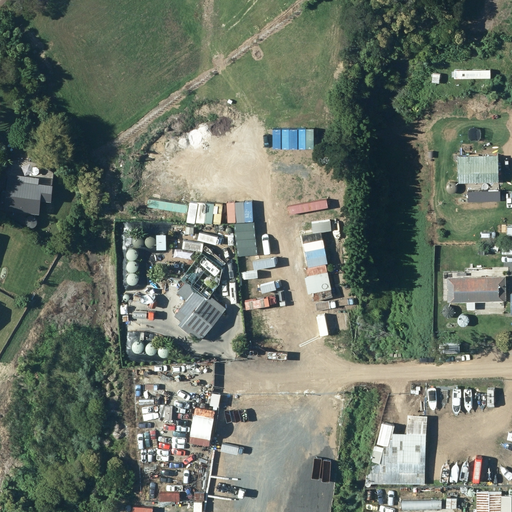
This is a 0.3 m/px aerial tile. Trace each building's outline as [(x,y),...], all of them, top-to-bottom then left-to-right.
[(212,40),(204,39),(202,78),(210,78),(212,40)] [(441,67),(432,67),(432,80),(442,80),(441,67)] [(282,113),(272,73),(246,79),(256,120),(282,113)] [(472,121),(457,119),(456,131),(462,132),(461,139),(470,139),(472,121)] [(208,126),(169,132),(173,157),(212,151),(208,126)] [(497,181),(497,157),(458,157),(458,181),(497,181)] [(5,212),(40,216),(42,203),(52,204),(54,187),(40,185),(40,179),(9,176),(7,193),(2,193),(1,209),(6,209),(5,212)] [(326,241),(302,246),(306,265),(330,260),(326,241)] [(139,282),(138,245),(126,245),(126,282),(139,282)] [(330,268),(305,274),(309,291),(334,286),(330,268)] [(504,299),(503,275),(446,277),(447,302),(504,299)] [(179,289),(194,303),(203,293),(188,279),(179,289)] [(164,295),(123,289),(121,299),(162,305),(164,295)] [(187,321),(203,334),(225,306),(209,293),(187,321)] [(455,330),(433,329),(432,348),(454,349),(455,330)] [(170,343),(135,337),(133,350),(168,356),(170,343)] [(299,376),(283,375),(282,389),(298,390),(299,376)] [(279,391),(251,391),(251,405),(279,405),(279,391)] [(206,487),(237,492),(252,411),(221,405),(206,487)] [(423,464),(435,464),(435,455),(423,455),(423,464)] [(367,460),(357,491),(420,492),(421,461),(367,460)] [(457,486),(479,484),(478,471),(456,473),(457,486)] [(154,511),(157,477),(148,477),(146,511),(154,511)] [(169,498),(169,509),(177,509),(177,499),(179,499),(180,489),(160,488),(159,498),(169,498)] [(477,493),(477,511),(511,511),(511,497),(502,497),(502,493),(477,493)]
